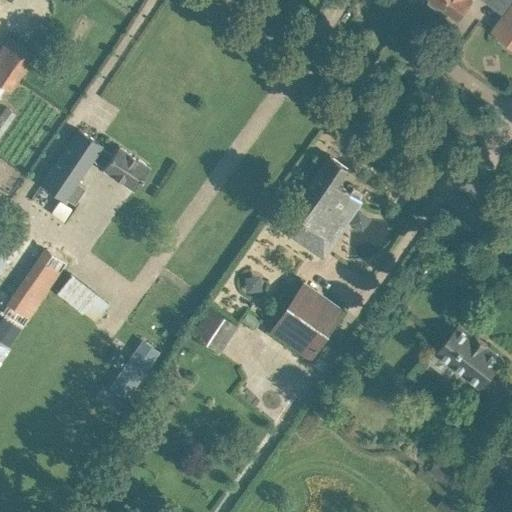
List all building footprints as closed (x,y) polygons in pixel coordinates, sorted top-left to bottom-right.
[(429,0),(428,1),(438,9),(441,5),(458,18),(470,2),(470,0),(429,0)] [(496,24),(511,36),(511,0),(499,0),(509,7),(496,24)] [(0,83),(9,90),(34,53),(9,36),(0,48),(0,83)] [(5,108),(0,114),(0,135),(15,115),(5,108)] [(100,143),(78,128),(43,181),(74,202),(83,189),(73,182),(90,158),(98,145),(100,143)] [(133,190),(150,166),(118,145),(111,154),(98,145),(90,158),(102,166),(101,168),(133,190)] [(361,200),(337,183),(348,167),(329,154),(289,211),(332,241),(361,200)] [(371,279),(386,257),(360,239),(345,261),(371,279)] [(0,265),(9,246),(0,242),(0,265)] [(72,271),(57,290),(83,310),(98,292),(94,290),(72,271)] [(308,357),(343,307),(303,279),(268,329),(308,357)] [(192,331),(218,349),(237,323),(211,305),(192,331)] [(1,317),(0,318),(0,344),(5,348),(18,329),(1,317)] [(490,374),(503,358),(488,346),(489,344),(476,333),(474,335),(459,323),(437,352),(481,386),(482,384),(491,392),(482,403),(497,415),(511,395),(511,387),(501,379),(499,382),(490,374)] [(142,339),(109,387),(125,399),(158,351),(142,339)] [(119,397),(112,407),(122,414),(129,405),(119,397)] [(454,460),(447,468),(451,472),(458,464),(454,460)] [(511,511),(511,480),(507,477),(484,511),(511,511)] [(446,511),(467,511),(446,494),(438,505),(446,511)]
